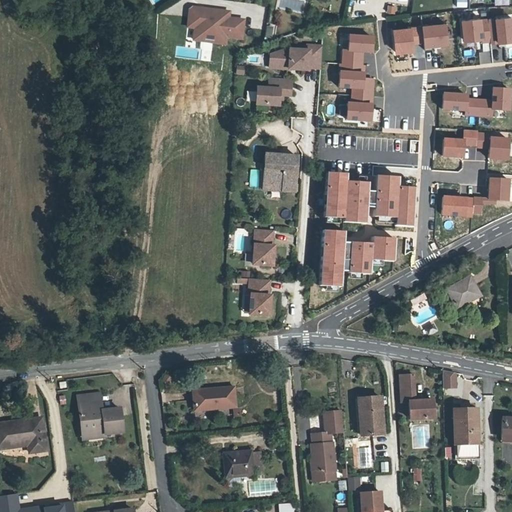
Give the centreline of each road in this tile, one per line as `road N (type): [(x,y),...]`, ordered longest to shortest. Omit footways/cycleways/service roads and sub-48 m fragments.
road 1 (residential): [(0,375),(317,340)]
road 2 (residential): [(317,340),(320,320),(511,223)]
road 3 (residential): [(317,340),(511,372)]
